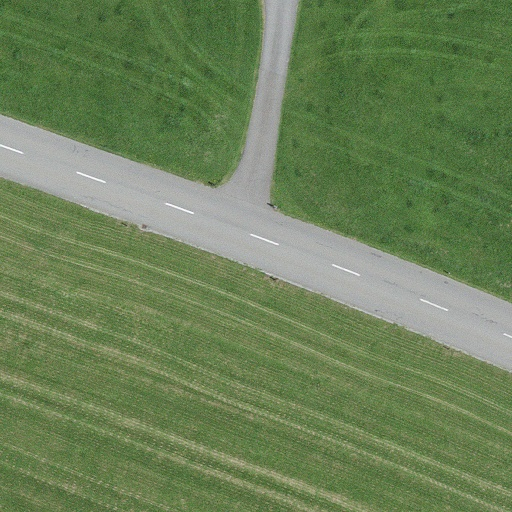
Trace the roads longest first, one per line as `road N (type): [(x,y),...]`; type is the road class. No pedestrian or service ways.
road 1 (tertiary): [(511,342),(0,150)]
road 2 (track): [(285,0),(241,236)]
